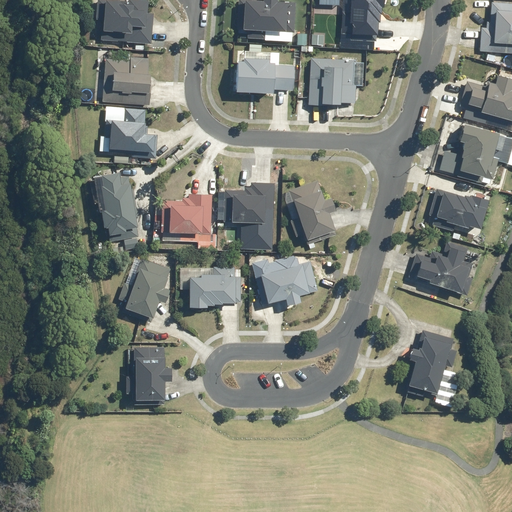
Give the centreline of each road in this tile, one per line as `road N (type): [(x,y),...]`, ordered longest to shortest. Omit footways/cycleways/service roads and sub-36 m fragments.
road 1 (residential): [(348,330),(339,374),(300,395),(220,391),(211,373),(222,353),(305,350),(333,340)]
road 2 (residential): [(196,12),(194,98),(219,131),(402,145)]
road 3 (residential): [(348,330),(402,145)]
road 4 (residential): [(402,145),(437,29),(436,0)]
